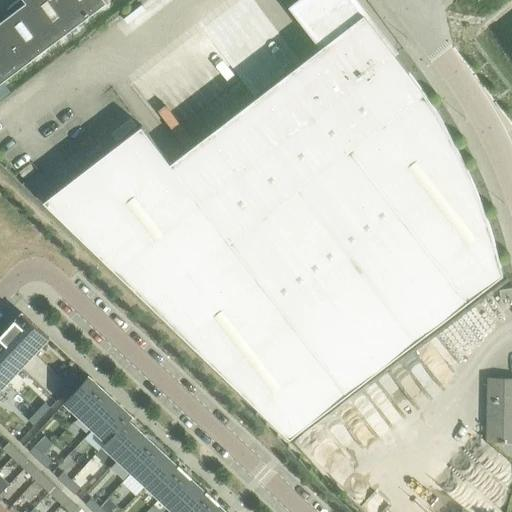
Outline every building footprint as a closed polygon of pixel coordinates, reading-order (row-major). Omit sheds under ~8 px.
[(82,23),(64,0),(24,0),(27,3),(26,3),(56,42),(82,23)] [(44,201),(290,438),(503,274),(502,267),(499,256),(496,245),(493,236),(490,227),(487,217),(484,208),(477,191),(471,177),(470,174),(466,166),(461,155),(455,143),(449,133),(444,123),(439,114),(432,104),(424,91),(353,0),(305,0),(296,7),(325,45),(171,163),(142,126),(44,201)] [(108,3),(105,0),(64,0),(82,23),(108,3)] [(56,42),(26,3),(1,23),(31,62),(56,42)] [(31,62),(1,23),(0,23),(0,73),(6,81),(31,62)] [(511,287),(499,290),(501,300),(511,297),(511,287)] [(8,329),(34,354),(49,338),(22,313),(8,329)] [(8,329),(0,336),(0,349),(20,369),(34,354),(8,329)] [(0,377),(6,383),(15,375),(20,369),(0,349),(0,377)] [(71,387),(79,379),(73,373),(64,382),(71,387)] [(79,416),(104,390),(89,376),(65,402),(79,416)] [(511,441),(511,378),(487,378),(486,441),(511,441)] [(62,396),(71,387),(64,382),(56,390),(62,396)] [(118,403),(104,390),(79,416),(93,429),(118,403)] [(45,403),(37,412),(43,417),(51,408),(45,403)] [(132,416),(118,403),(93,429),(107,442),(103,446),(104,446),(132,416)] [(34,426),(43,417),(37,412),(28,420),(34,426)] [(104,446),(118,459),(143,433),(129,420),(133,417),(132,416),(104,446)] [(118,459),(132,472),(157,446),(143,433),(118,459)] [(18,450),(9,442),(3,449),(11,457),(18,450)] [(44,454),(35,446),(30,452),(38,460),(44,454)] [(171,459),(157,446),(132,472),(146,486),(171,459)] [(31,462),(18,450),(11,457),(24,469),(31,462)] [(38,460),(47,468),(53,462),(44,454),(38,460)] [(146,486),(160,499),(185,471),(179,465),(178,466),(171,459),(146,486)] [(43,474),(31,462),(24,469),(37,481),(43,474)] [(160,499),(174,511),(199,485),(192,478),(185,471),(160,499)] [(72,480),(63,472),(58,478),(66,486),(72,480)] [(56,486),(43,474),(37,481),(49,493),(56,486)] [(0,494),(9,485),(10,484),(0,475),(0,494)] [(72,480),(66,486),(75,494),(81,489),(72,480)] [(0,511),(7,511),(13,506),(22,497),(9,485),(0,494),(0,511)] [(174,511),(200,511),(214,498),(207,491),(206,492),(199,485),(174,511)] [(68,498),(56,486),(49,493),(61,505),(68,498)] [(72,511),(78,507),(68,498),(61,505),(69,511),(72,511)] [(94,511),(100,507),(91,498),(86,504),(93,511),(94,511)] [(200,511),(227,511),(219,504),(220,504),(214,498),(200,511)]
